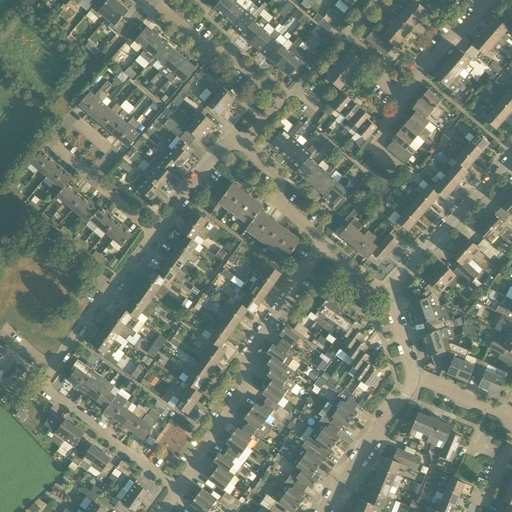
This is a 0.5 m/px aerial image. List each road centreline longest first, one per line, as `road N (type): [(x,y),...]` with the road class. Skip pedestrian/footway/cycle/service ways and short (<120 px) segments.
road 1 (residential): [(178,488),(44,385),(229,143),(243,146)]
road 2 (residential): [(178,488),(249,387),(242,358),(322,247)]
road 3 (residential): [(243,146),(280,102),(149,0)]
road 4 (residential): [(372,148),(400,115),(407,87),(481,3)]
road 5 (residential): [(393,294),(511,157)]
road 6 (residential): [(321,511),(411,375)]
road 7 (residential): [(322,247),(280,203),(281,180),(243,146)]
